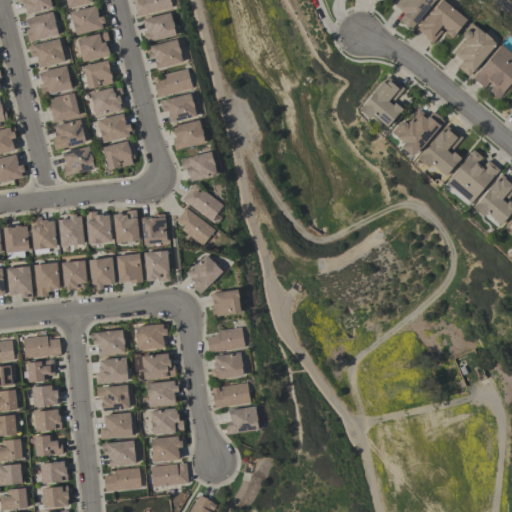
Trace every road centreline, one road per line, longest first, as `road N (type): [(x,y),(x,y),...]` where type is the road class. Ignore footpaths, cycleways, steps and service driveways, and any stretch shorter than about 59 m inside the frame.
road 1 (residential): [(49,199),(0,0)]
road 2 (residential): [(72,313),(90,511)]
road 3 (residential): [(511,145),(403,53),(358,33)]
road 4 (residential): [(119,0),(159,186)]
road 5 (residential): [(182,306),(0,321)]
road 6 (residential): [(213,465),(182,306)]
road 7 (residential): [(0,203),(159,186)]
